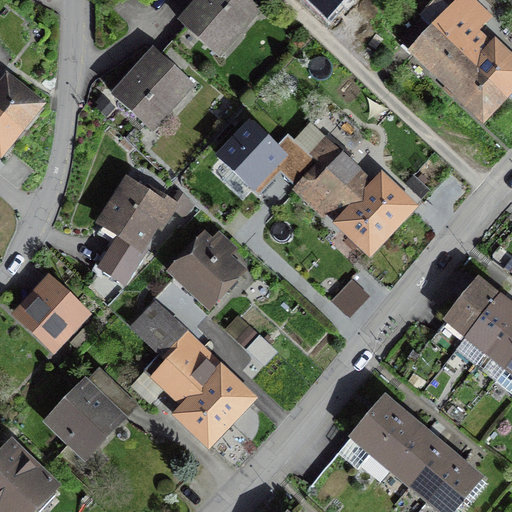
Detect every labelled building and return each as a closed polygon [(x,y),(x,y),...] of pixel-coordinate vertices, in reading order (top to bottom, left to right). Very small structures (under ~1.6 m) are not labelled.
[(244,0),(201,0),(178,26),(222,61),(263,16),(244,0)] [(342,0),(310,0),(328,16),(342,0)] [(487,114),(504,96),(510,102),(511,99),(511,56),(500,45),(492,53),(485,47),(474,36),(491,18),(471,0),(462,0),(434,30),(423,20),(401,43),(482,119),(487,114)] [(199,95),(152,55),(111,100),(158,140),(199,95)] [(0,152),(38,105),(6,79),(0,85),(0,152)] [(286,162),(248,127),(214,163),(253,199),(286,162)] [(370,256),(414,209),(380,178),(374,184),(369,180),(345,158),(349,154),(328,135),(310,155),(321,165),(298,190),(333,222),(370,256)] [(98,272),(127,292),(146,261),(143,258),(158,235),(164,236),(180,211),(170,202),(166,208),(128,184),(98,232),(117,246),(98,272)] [(242,273),(206,239),(172,274),(208,309),(242,273)] [(86,322),(47,284),(18,314),(57,351),(86,322)] [(511,310),(506,306),(487,291),(479,284),(437,336),(455,350),(465,338),(505,370),(495,382),(511,394),(511,310)] [(134,333),(159,357),(142,374),(172,402),(178,408),(170,416),(208,452),(256,401),(212,359),(157,308),(134,333)] [(257,334),(239,319),(228,332),(246,347),(257,334)] [(41,429),(85,467),(140,412),(101,373),(90,386),(86,382),(41,429)] [(372,455),(439,511),(454,511),(482,480),(471,472),(451,455),(434,441),(414,424),(395,408),(385,400),(311,485),(331,502),(372,455)] [(13,444),(0,457),(0,511),(41,511),(64,490),(13,444)]
